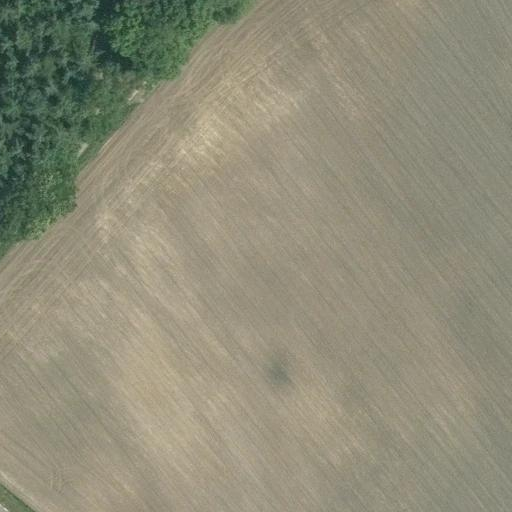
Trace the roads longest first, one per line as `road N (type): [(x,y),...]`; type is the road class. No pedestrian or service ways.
road 1 (track): [(0,244),(109,121)]
road 2 (unclassified): [(109,121),(220,0)]
road 3 (track): [(111,0),(109,121)]
